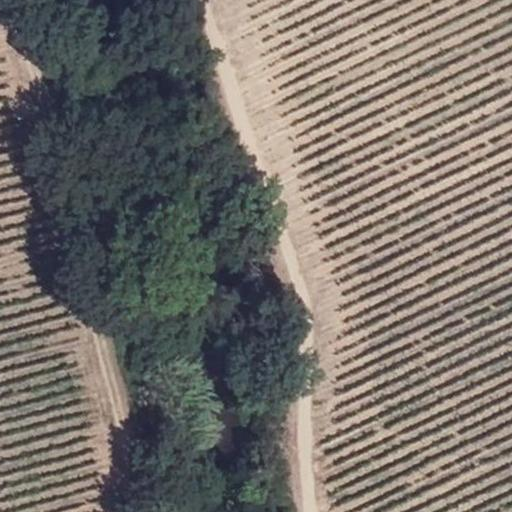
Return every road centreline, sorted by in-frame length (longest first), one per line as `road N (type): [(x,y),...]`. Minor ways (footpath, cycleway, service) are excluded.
road 1 (track): [(211,0),(306,288),(325,511)]
road 2 (track): [(102,511),(109,435),(0,73)]
